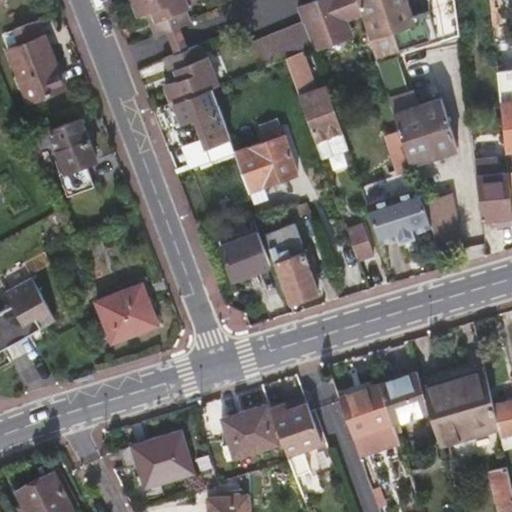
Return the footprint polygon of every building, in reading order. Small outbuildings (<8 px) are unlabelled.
[(138,19),(147,15),(152,13),(156,23),(151,25),(156,39),(190,26),(184,12),(189,10),(184,0),(130,0),(132,2),(138,19)] [(304,26),(291,31),(298,52),(312,47),(315,55),(353,41),(347,24),(362,19),(356,2),(355,0),(326,0),(298,11),(304,26)] [(355,0),(356,2),(362,19),(375,58),(417,43),(409,17),(403,0),(355,0)] [(436,36),(457,29),(453,0),(429,0),(430,10),(436,36)] [(438,41),(436,36),(430,10),(409,17),(417,43),(419,48),(438,41)] [(28,101),(65,87),(41,20),(3,34),(28,101)] [(249,48),(257,70),(283,59),(283,58),(298,52),(291,31),(249,48)] [(165,87),(172,104),(212,88),(218,86),(208,59),(204,61),(199,48),(165,61),(170,74),(176,72),(179,82),(173,84),(165,87)] [(283,58),(283,59),(320,159),(321,159),(319,154),(325,151),(327,157),(347,149),(333,108),(325,86),(311,91),(298,52),(283,58)] [(398,131),(409,164),(456,149),(441,98),(401,112),(397,99),(408,94),(396,58),(377,65),(385,90),(389,101),(393,114),(398,131)] [(170,74),(173,84),(179,82),(176,72),(170,74)] [(220,99),(227,117),(261,104),(255,87),(220,99)] [(499,88),(505,149),(511,148),(511,94),(510,95),(510,87),(499,88)] [(209,144),(229,137),(213,91),(168,109),(174,124),(199,115),(209,144)] [(48,130),(65,171),(95,159),(80,118),(48,130)] [(398,175),(411,170),(409,164),(398,131),(385,136),(391,155),(391,154),(398,175)] [(234,152),(248,190),(296,173),(283,136),(234,152)] [(474,160),(481,219),(494,218),(495,226),(500,225),(511,223),(511,215),(509,188),(507,172),(499,173),(497,157),(474,160)] [(429,227),(417,189),(411,170),(398,175),(372,183),(360,187),(363,196),(376,234),(379,243),(392,240),(393,245),(418,237),(416,232),(429,227)] [(356,175),(360,187),(372,183),(369,172),(356,175)] [(263,234),(273,263),(274,262),(288,303),(317,293),(293,223),(263,234)] [(346,230),(357,261),(372,255),(361,225),(346,230)] [(231,278),(269,265),(257,232),(220,245),(231,278)] [(0,349),(54,320),(31,277),(4,293),(11,306),(0,312),(0,349)] [(111,340),(156,324),(141,283),(96,301),(111,340)] [(419,381),(427,409),(438,444),(496,427),(491,404),(481,363),(419,381)] [(378,386),(390,422),(427,409),(419,381),(416,374),(378,386)] [(337,392),(338,396),(377,384),(376,380),(376,379),(336,392),(337,392)] [(377,384),(338,396),(351,434),(357,453),(396,441),(390,422),(378,386),(377,384)] [(511,399),(491,404),(496,427),(499,437),(511,433),(511,399)] [(305,400),(271,411),(286,453),(292,471),(308,465),(301,448),(320,442),(305,400)] [(267,407),(224,419),(235,457),(278,444),(267,407)] [(145,485),(193,471),(182,431),(121,449),(126,468),(139,464),(145,485)] [(511,433),(499,437),(502,449),(511,446),(511,433)] [(80,503),(53,455),(47,458),(53,471),(72,507),(80,503)] [(511,502),(511,492),(507,470),(492,473),(500,505),(511,502)] [(22,502),(27,511),(67,511),(73,509),(72,507),(53,471),(16,491),(22,502)] [(252,511),(251,497),(209,499),(210,511),(252,511)] [(19,511),(27,511),(22,502),(16,505),(19,511)]
